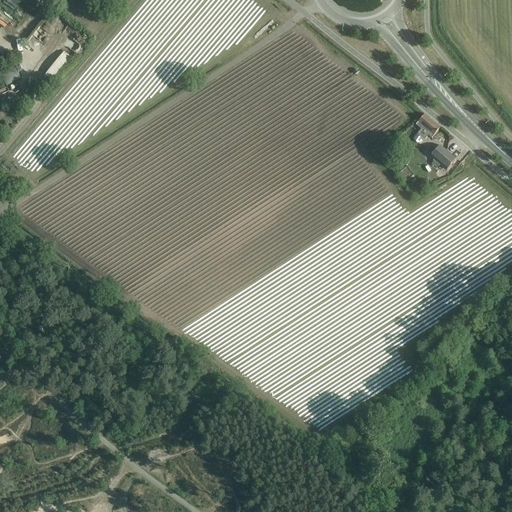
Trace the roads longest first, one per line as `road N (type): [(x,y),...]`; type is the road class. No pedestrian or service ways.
road 1 (track): [(0,212),(318,2)]
road 2 (primary): [(372,27),(492,145)]
road 3 (primary): [(492,145),(396,13)]
